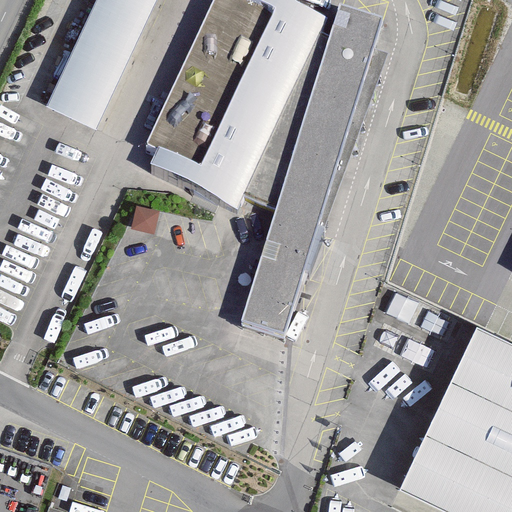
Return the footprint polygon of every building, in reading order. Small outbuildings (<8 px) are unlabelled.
[(158,0),(98,0),(46,113),(96,136),(158,0)] [(234,0),(233,3),(225,0),(218,0),(146,159),(160,165),(152,180),(236,218),(242,205),(317,40),(323,26),(264,0),(234,0)] [(332,46),(317,40),(242,205),(278,220),(244,337),(284,349),(375,58),(382,32),(341,19),(332,46)] [(133,204),(129,225),(152,230),(157,209),(133,204)] [(511,511),(511,344),(477,328),(400,489),(448,511),(511,511)]
